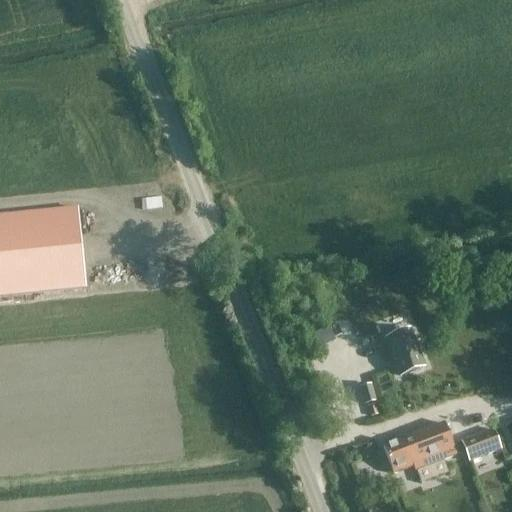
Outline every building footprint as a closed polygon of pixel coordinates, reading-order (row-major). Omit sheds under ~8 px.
[(141,208),(141,209),(160,208),(160,198),(140,199),(140,200),(129,201),(130,209),(141,208)] [(0,297),(83,290),(75,209),(0,216),(0,297)] [(408,331),(386,339),(400,377),(422,368),(408,331)] [(370,386),(360,389),(364,404),(374,402),(370,386)] [(376,415),(374,405),(367,407),(370,417),(376,415)] [(415,471),(457,454),(444,422),(381,447),(391,473),(412,464),(415,471)] [(461,439),(469,460),(501,448),(493,427),(461,439)]
